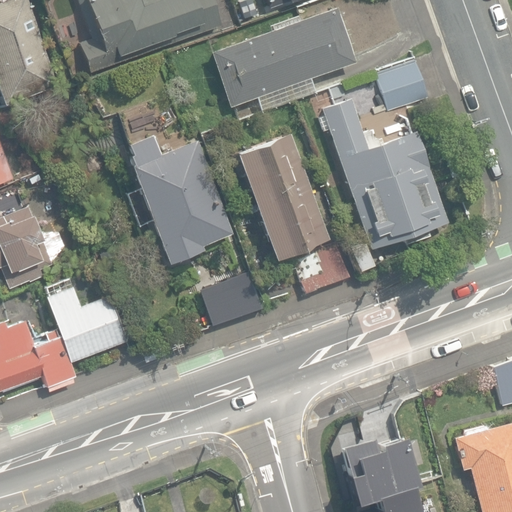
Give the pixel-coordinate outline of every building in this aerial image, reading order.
[(0,0),(0,103),(0,104),(56,85),(27,0),(0,0)] [(76,40),(87,72),(217,25),(208,0),(75,0),(88,35),(76,40)] [(253,96),(258,110),(313,90),(308,77),(351,61),(331,5),(206,50),(226,106),(253,96)] [(386,112),(426,97),(413,61),(373,75),(386,112)] [(356,106),(372,100),(364,80),(348,85),(356,106)] [(318,108),(367,248),(399,236),(401,242),(425,234),(422,228),(443,221),(411,130),(377,142),(376,137),(371,139),(368,129),(358,133),(346,98),(318,108)] [(232,153),(270,259),(325,239),(287,133),(232,153)] [(127,165),(163,262),(199,249),(198,245),(229,233),(195,139),(157,153),(150,135),(126,144),(129,153),(126,155),(129,164),(127,165)] [(0,180),(10,177),(0,150),(0,180)] [(0,273),(6,288),(26,280),(27,282),(40,276),(36,268),(49,263),(24,204),(0,213),(0,273)] [(290,257),(303,292),(346,276),(334,241),(290,257)] [(357,270),(372,264),(363,241),(347,247),(357,270)] [(223,280),(236,315),(257,308),(245,272),(223,280)] [(54,328),(67,361),(123,341),(106,294),(77,305),(70,286),(43,296),(54,328)] [(67,361),(54,328),(41,333),(44,339),(30,344),(22,319),(4,326),(2,320),(0,321),(0,388),(39,374),(43,385),(72,375),(67,361)] [(141,351),(145,362),(162,356),(158,345),(141,351)] [(489,365),(499,404),(511,400),(511,367),(510,360),(489,365)] [(511,511),(511,419),(450,436),(458,468),(465,466),(478,511),(473,511),(511,511)] [(446,511),(428,444),(369,460),(378,493),(370,495),(374,511),(379,511),(446,511)]
